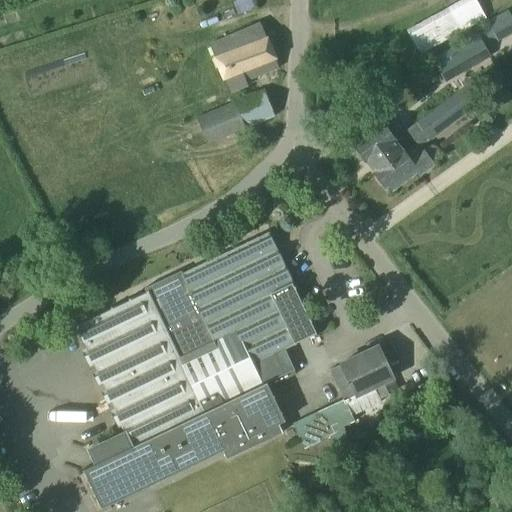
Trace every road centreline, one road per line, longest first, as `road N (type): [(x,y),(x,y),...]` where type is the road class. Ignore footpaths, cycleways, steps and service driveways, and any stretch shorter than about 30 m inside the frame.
road 1 (unclassified): [(511,428),(293,145)]
road 2 (unclassified): [(0,320),(65,279),(209,211),(293,145)]
road 3 (unclassified): [(293,145),(297,0)]
